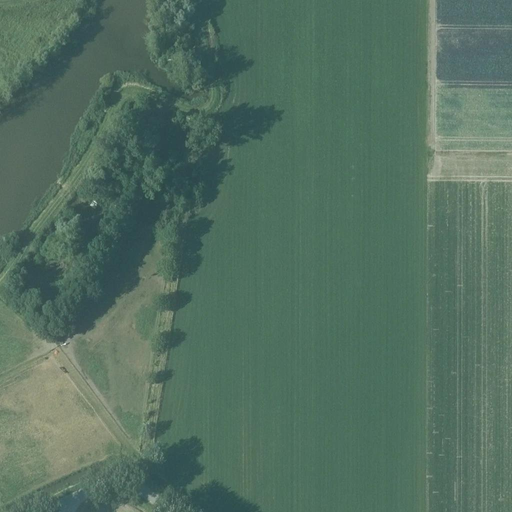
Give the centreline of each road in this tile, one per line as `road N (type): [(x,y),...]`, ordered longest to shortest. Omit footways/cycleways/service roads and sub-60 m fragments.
road 1 (track): [(184,202),(138,489)]
road 2 (unclassified): [(162,511),(138,489),(117,484),(51,511)]
